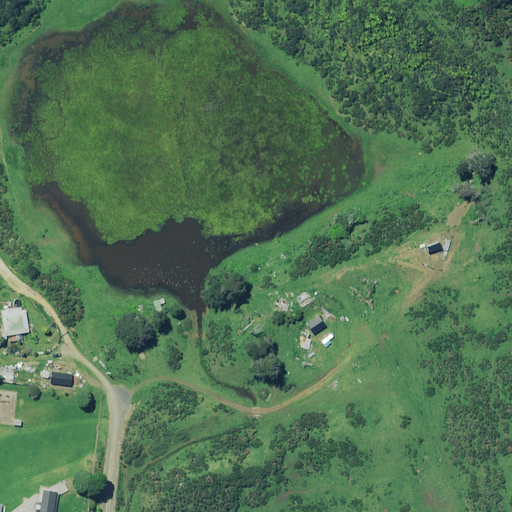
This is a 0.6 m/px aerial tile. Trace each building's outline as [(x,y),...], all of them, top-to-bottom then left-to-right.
[(300,303),(311,297),(308,292),(297,298),(300,303)] [(164,304),(163,299),(152,303),(157,318),(164,315),(161,305),(164,304)] [(289,309),(284,300),(279,303),(284,312),(289,309)] [(22,306),(1,310),(4,329),(1,329),(1,339),(7,340),(8,336),(30,332),(27,310),(22,311),(22,306)] [(327,326),(320,316),(307,324),(313,334),(327,326)] [(74,375),(52,372),(50,383),(72,386),(74,375)] [(35,511),(56,511),(58,492),(44,490),(41,505),(36,504),(35,511)]
